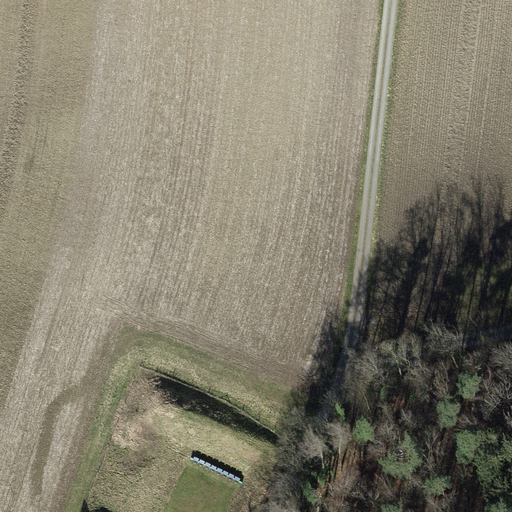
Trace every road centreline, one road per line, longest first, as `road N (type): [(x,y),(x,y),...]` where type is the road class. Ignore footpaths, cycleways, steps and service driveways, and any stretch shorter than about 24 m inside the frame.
road 1 (track): [(389,0),(358,262),(329,389),(275,511)]
road 2 (track): [(329,389),(381,366),(511,332)]
